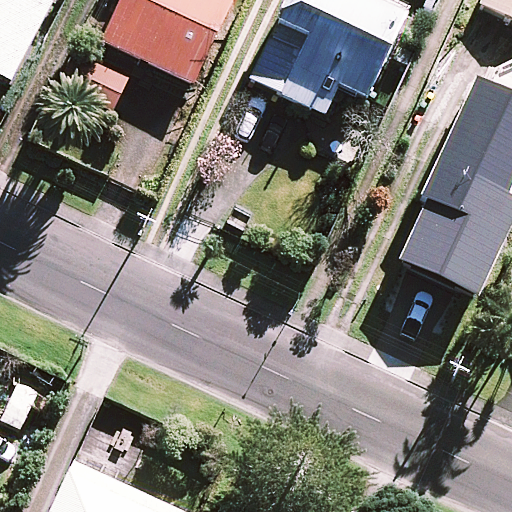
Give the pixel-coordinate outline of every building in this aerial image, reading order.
[(0,0),(0,79),(11,85),(54,0),(0,0)] [(123,0),(102,47),(193,89),(233,2),(228,0),(123,0)] [(366,105),(408,17),(372,0),(291,0),(251,85),(324,120),(338,91),(366,105)] [(511,0),(485,0),(481,10),(511,23),(511,0)] [(131,81),(71,53),(53,92),(113,120),(131,81)] [(501,215),(511,219),(511,216),(511,101),(475,84),(420,202),(491,235),(501,215)] [(41,399),(16,387),(0,418),(0,429),(21,440),(41,399)] [(165,511),(73,470),(53,511),(165,511)]
